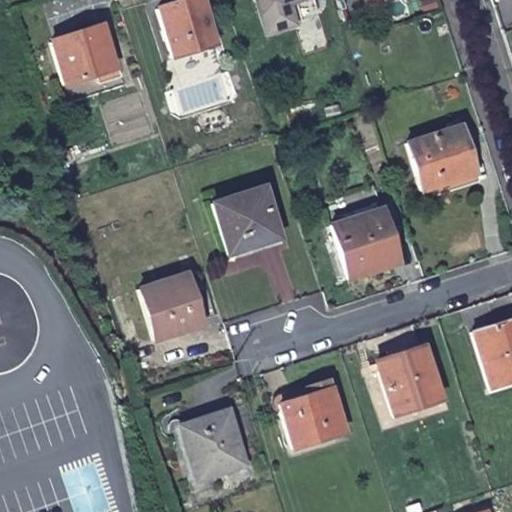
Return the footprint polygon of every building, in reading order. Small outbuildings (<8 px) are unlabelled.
[(203,0),(197,0),(158,12),(174,60),(218,46),(203,0)] [(289,0),(283,0),(259,8),(266,29),(295,20),(289,0)] [(102,30),(52,46),(66,88),(116,72),(102,30)] [(456,131),(407,146),(422,193),(471,178),(456,131)] [(264,191),(214,206),(231,261),(282,245),(264,191)] [(379,205),(349,215),(351,221),(336,226),(354,283),(399,268),(379,205)] [(184,281),(139,296),(155,345),(200,331),(184,281)] [(511,322),(473,335),(491,391),(511,384),(511,322)] [(426,351),(378,366),(396,419),(444,404),(426,351)] [(311,398),(280,408),(294,453),(343,436),(326,382),(307,388),(311,398)] [(228,413),(184,427),(180,414),(178,415),(176,416),(174,418),(172,419),(171,421),(170,423),(170,426),(170,428),(170,430),(171,432),(172,433),(173,434),(173,435),(174,436),(175,437),(176,438),(177,438),(179,439),(196,493),(220,486),(218,477),(246,469),(228,413)]
